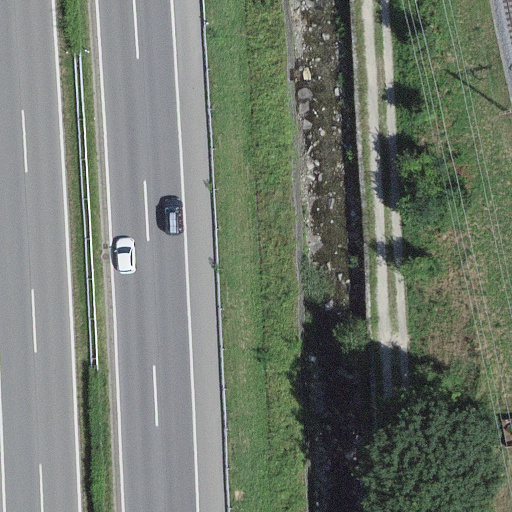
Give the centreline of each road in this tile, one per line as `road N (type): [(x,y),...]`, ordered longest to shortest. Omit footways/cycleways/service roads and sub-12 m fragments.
road 1 (track): [(397,511),(371,0)]
road 2 (motorway): [(161,511),(135,0)]
road 3 (motorway): [(19,0),(41,511)]
